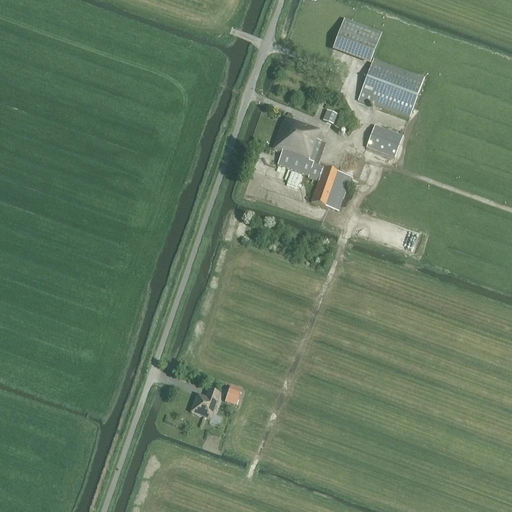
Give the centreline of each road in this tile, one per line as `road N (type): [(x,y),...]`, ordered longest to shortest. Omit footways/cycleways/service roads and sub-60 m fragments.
road 1 (unclassified): [(104,511),(283,0)]
road 2 (track): [(249,476),(336,256),(352,262)]
road 3 (track): [(336,256),(358,193),(370,184),(372,166),(357,144)]
